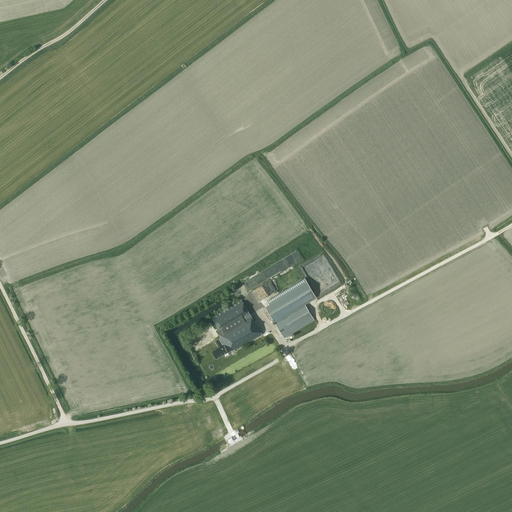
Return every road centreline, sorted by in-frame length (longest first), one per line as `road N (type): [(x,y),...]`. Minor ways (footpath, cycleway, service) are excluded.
road 1 (unclassified): [(0,444),(215,396),(289,345),(494,235)]
road 2 (track): [(67,425),(0,287)]
road 3 (track): [(0,79),(106,0)]
